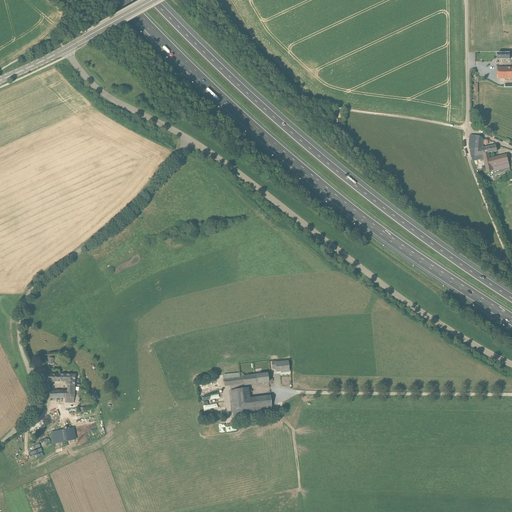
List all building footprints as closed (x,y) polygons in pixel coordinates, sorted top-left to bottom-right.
[(511,78),(511,53),(497,53),(497,60),(511,59),(511,67),(497,68),(498,79),(511,78)] [(469,140),(469,144),(470,145),(470,149),(475,149),(482,149),(483,154),(489,153),(497,152),(496,146),(496,145),(495,145),(483,148),(484,144),(484,141),(484,139),(482,139),(483,138),(473,135),(473,136),(470,136),(469,140)] [(483,154),(483,155),(487,172),(488,177),(493,176),(503,173),(510,171),(509,167),(506,155),(490,159),(489,153),(483,154)] [(289,372),(289,367),(288,361),(275,362),(271,362),(272,370),(276,369),(276,372),(281,371),(281,372),(289,372)] [(74,398),(75,376),(41,374),(41,380),(49,381),(49,382),(60,382),(65,382),(65,385),(67,385),(67,391),(67,392),(65,392),(65,391),(54,391),(51,391),(50,391),(49,391),(50,399),(61,398),(66,398),(74,398)] [(268,374),(256,375),(257,384),(269,382),(268,374)] [(247,385),(257,384),(256,375),(243,377),(244,386),(247,386),(247,385)] [(233,409),(234,418),(272,413),(270,396),(249,400),(247,388),(230,391),(232,410),(233,409)] [(49,417),(52,423),(58,419),(55,414),(49,417)] [(74,428),(53,432),(55,444),(76,440),(74,428)]
